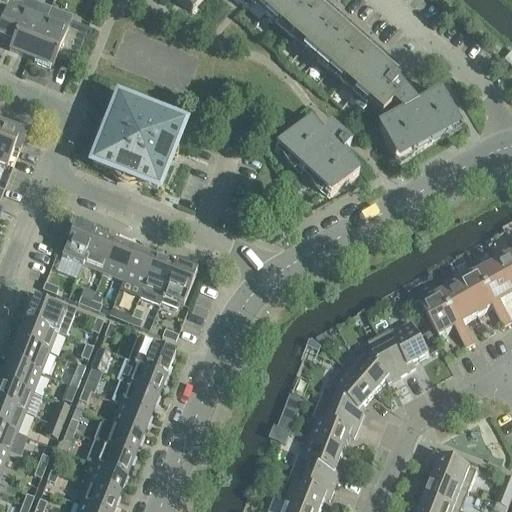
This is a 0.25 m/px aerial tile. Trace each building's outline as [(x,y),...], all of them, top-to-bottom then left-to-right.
[(8,0),(0,0),(0,6),(5,9),(8,0)] [(0,38),(1,39),(12,43),(8,52),(30,61),(46,20),(50,11),(24,1),(24,0),(9,0),(7,6),(0,23),(0,38)] [(348,102),(357,111),(361,114),(367,107),(380,119),(390,108),(400,116),(376,129),(394,161),(397,159),(399,163),(454,133),(452,129),(455,127),(438,96),(416,108),(392,81),(396,76),(309,0),(173,0),(190,15),(203,0),(233,0),(233,1),(246,12),(252,6),(354,95),(348,102)] [(46,20),(30,61),(52,69),(56,59),(74,66),(88,29),(69,22),(67,29),(46,20)] [(91,168),(104,172),(124,180),(149,116),(117,103),(109,122),(106,124),(105,125),(104,126),(102,128),(101,129),(100,131),(100,132),(104,135),(91,168)] [(219,129),(219,131),(219,134),(220,135),(221,138),(221,140),(222,141),(224,144),(226,145),(228,147),(231,149),(233,149),(235,150),(238,150),(242,150),(245,149),(246,148),(248,147),(249,146),(250,146),(252,144),(253,143),(254,141),(255,139),(256,136),(257,135),(257,132),(257,130),(256,127),(256,126),(255,124),(255,123),(254,121),(253,119),(251,118),(249,116),(246,114),(243,113),(240,113),(239,112),(236,113),(234,113),(232,113),(230,114),(228,116),(226,117),(225,118),(224,119),(222,121),(221,123),(221,124),(220,126),(220,127),(219,129)] [(169,160),(174,161),(175,160),(175,158),(175,156),(175,155),(175,153),(175,151),(174,150),(174,148),(181,129),(149,116),(124,180),(156,193),(169,160)] [(310,125),(280,148),(302,177),(307,173),(328,199),(358,177),(342,156),(348,150),(326,131),(320,138),(310,125)] [(0,127),(0,166),(7,169),(13,152),(18,154),(17,156),(18,156),(23,144),(22,144),(25,138),(19,136),(19,135),(0,127)] [(298,183),(291,187),(296,194),(302,189),(298,183)] [(82,268),(94,237),(73,228),(61,261),(82,269),(82,268)] [(67,244),(73,230),(67,228),(62,241),(67,244)] [(102,276),(114,245),(94,237),(82,268),(102,276)] [(114,245),(102,276),(122,284),(134,253),(114,245)] [(134,253),(122,284),(142,292),(154,261),(134,253)] [(511,256),(497,265),(511,291),(511,256)] [(159,309),(160,305),(174,268),(154,261),(142,292),(138,301),(159,309)] [(511,291),(497,265),(478,276),(496,308),(500,306),(511,299),(511,291)] [(177,312),(179,308),(182,309),(195,277),(174,268),(160,305),(177,312)] [(478,276),(459,286),(477,319),(492,310),(496,308),(478,276)] [(44,285),(42,293),(55,298),(58,291),(44,285)] [(459,286),(440,297),(459,329),(462,327),(477,319),(459,286)] [(440,297),(421,308),(439,340),(455,331),(459,329),(440,297)] [(33,303),(25,323),(56,336),(56,337),(64,340),(75,313),(39,298),(37,304),(33,303)] [(77,307),(88,311),(91,304),(80,299),(77,307)] [(88,311),(98,315),(101,308),(91,304),(88,311)] [(496,308),(492,310),(498,320),(505,315),(500,306),(496,308)] [(117,323),(128,327),(131,320),(120,315),(117,323)] [(505,315),(498,320),(503,329),(507,327),(511,325),(505,315)] [(128,327),(139,331),(142,324),(131,320),(128,327)] [(90,334),(98,337),(103,324),(95,321),(90,334)] [(48,356),(56,337),(56,336),(25,323),(17,344),(48,356)] [(116,329),(109,326),(103,339),(111,342),(116,329)] [(390,333),(379,339),(401,379),(415,371),(413,367),(429,358),(411,327),(392,337),(390,333)] [(459,329),(455,331),(460,341),(468,336),(462,327),(459,329)] [(164,333),(161,340),(175,346),(178,338),(164,333)] [(326,344),(322,336),(316,340),(320,347),(326,344)] [(468,336),(460,341),(466,351),(469,348),(473,346),(468,336)] [(136,343),(128,364),(133,367),(134,368),(134,367),(166,379),(174,359),(170,357),(172,351),(138,338),(136,343)] [(388,386),(401,379),(379,339),(367,346),(370,350),(366,352),(347,373),(374,397),(385,385),(388,386)] [(9,364),(40,376),(48,356),(17,344),(9,364)] [(80,360),(87,363),(92,350),(85,347),(80,360)] [(98,352),(94,362),(105,366),(109,357),(98,352)] [(1,384),(32,396),(40,376),(9,364),(1,384)] [(127,387),(134,390),(158,400),(166,379),(134,367),(134,368),(127,387)] [(317,409),(360,426),(365,412),(363,410),(374,397),(347,373),(328,395),(327,399),(322,397),(317,409)] [(69,388),(73,389),(77,391),(81,380),(73,377),(69,388)] [(82,393),(90,396),(94,385),(86,382),(82,393)] [(32,396),(1,384),(0,385),(0,406),(24,416),(32,396)] [(119,407),(150,420),(158,400),(134,390),(127,387),(119,407)] [(65,398),(72,401),(77,391),(73,389),(69,388),(65,398)] [(90,396),(82,393),(78,403),(85,406),(90,396)] [(291,447),(299,419),(309,423),(314,405),(288,397),(275,443),(291,447)] [(0,406),(0,429),(16,436),(24,416),(0,406)] [(56,406),(48,426),(61,431),(69,411),(56,406)] [(111,427),(142,440),(150,420),(119,407),(111,427)] [(354,441),(360,426),(317,409),(313,421),(317,423),(310,442),(343,455),(349,439),(354,441)] [(66,433),(74,436),(78,425),(70,422),(66,433)] [(142,440),(111,427),(101,424),(93,444),(134,460),(142,440)] [(44,436),(49,438),(56,441),(61,431),(48,426),(44,436)] [(0,429),(0,453),(8,456),(16,436),(0,429)] [(66,433),(62,444),(69,447),(74,436),(66,433)] [(298,459),(293,471),(335,488),(341,473),(337,471),(343,455),(310,442),(302,461),(298,459)] [(85,464),(92,466),(95,467),(126,480),(134,460),(93,444),(85,464)] [(0,476),(0,477),(8,456),(0,453),(0,476)] [(37,468),(45,471),(49,461),(41,458),(37,468)] [(441,460),(433,481),(468,495),(477,474),(441,460)] [(50,473),(54,475),(58,476),(62,466),(54,463),(50,473)] [(95,467),(87,487),(118,500),(126,480),(95,467)] [(45,471),(37,468),(33,479),(40,482),(45,471)] [(292,485),(285,504),(304,511),(320,511),(325,502),(329,504),(335,488),(293,471),(288,484),(292,485)] [(58,476),(54,475),(50,473),(46,484),(53,487),(58,476)] [(452,511),(461,511),(468,495),(433,481),(425,501),(452,511)] [(87,487),(79,507),(90,511),(113,511),(118,500),(87,487)] [(21,508),(29,511),(33,500),(26,497),(21,508)] [(507,510),(510,504),(499,499),(496,506),(507,510)] [(420,511),(452,511),(425,501),(420,511)] [(43,511),(46,506),(39,503),(34,511),(43,511)]
